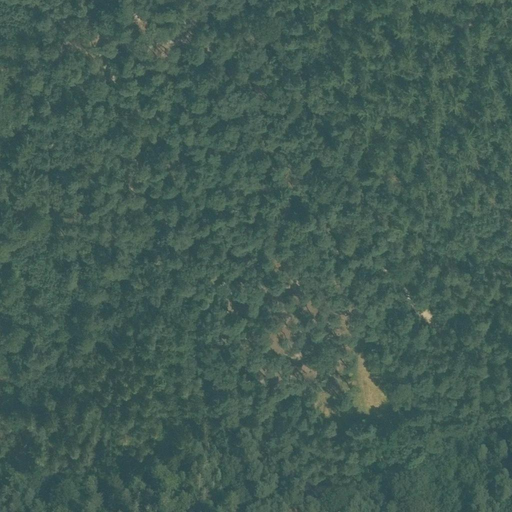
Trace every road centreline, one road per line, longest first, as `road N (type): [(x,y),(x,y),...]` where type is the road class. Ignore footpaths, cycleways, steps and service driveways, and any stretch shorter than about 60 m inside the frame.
road 1 (track): [(511,431),(423,249),(379,229),(347,187),(296,66),(175,0)]
road 2 (track): [(427,258),(235,299)]
road 3 (track): [(56,511),(0,388)]
